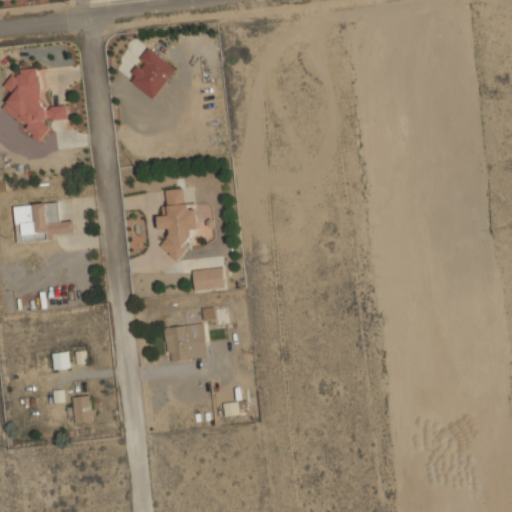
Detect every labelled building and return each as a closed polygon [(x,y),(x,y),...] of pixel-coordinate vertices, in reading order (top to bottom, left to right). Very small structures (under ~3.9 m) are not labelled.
[(177,66),(149,46),(126,77),(154,98),(177,66)] [(9,109),(12,109),(13,122),(29,120),(30,136),(49,134),(47,119),(69,117),(68,103),(45,105),(42,77),(39,78),(38,66),(19,67),(20,72),(6,74),(9,109)] [(165,187),(167,212),(157,213),(158,228),(165,227),(167,256),(190,254),(188,231),(200,230),(198,206),(188,207),(186,186),(165,187)] [(57,201),(14,203),(17,239),(76,235),(74,218),(58,220),(57,201)] [(194,289),(226,288),(225,266),(193,267),(194,289)] [(214,317),(213,307),(202,308),(203,318),(214,317)] [(209,355),(205,321),(164,326),(168,360),(209,355)] [(54,368),(70,368),(70,350),(53,350),(54,368)] [(94,421),(93,394),(73,394),(74,421),(94,421)] [(223,401),(225,415),(239,413),(238,400),(223,401)]
